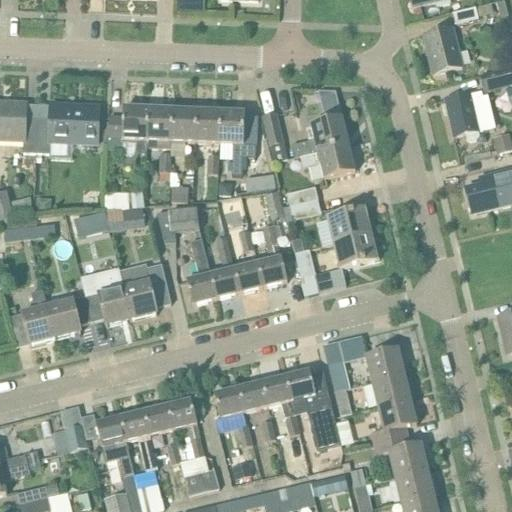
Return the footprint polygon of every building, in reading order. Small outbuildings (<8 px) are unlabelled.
[(182,0),(182,11),(206,11),(206,0),(182,0)] [(410,0),(413,10),(436,5),(437,9),(450,5),(449,2),(454,0),(410,0)] [(452,16),(455,28),(479,22),(476,10),(452,16)] [(424,38),(434,78),(462,71),(452,31),(424,38)] [(489,93),(511,88),(511,71),(485,78),(489,93)] [(445,102),(454,140),(466,137),(467,142),(470,145),(479,143),(480,139),(479,134),(495,131),(487,99),(483,100),(481,94),(445,102)] [(0,105),(0,142),(24,144),(24,156),(37,157),(38,122),(26,122),(27,107),(0,105)] [(38,122),(37,157),(49,157),(50,146),(73,146),(98,148),(99,130),(99,110),(51,108),(50,108),(50,123),(38,122)] [(108,141),(110,142),(109,153),(121,153),(120,159),(136,160),(136,156),(147,157),(147,151),(147,143),(148,112),(124,111),(123,120),(109,120),(108,141)] [(147,151),(171,152),(171,144),(170,144),(172,113),(148,112),(147,143),(147,151)] [(172,113),(170,144),(171,144),(195,145),(196,114),(172,113)] [(196,114),(195,145),(219,146),(220,115),(196,114)] [(232,178),(242,179),(243,160),(255,160),(256,148),(244,147),(245,116),(220,115),(219,146),(234,147),(232,178)] [(263,121),(268,140),(271,150),(267,150),(270,163),(286,159),(282,142),(276,117),(263,121)] [(291,148),(294,161),(300,160),(349,148),(343,121),(311,129),(315,143),(291,148)] [(497,157),(511,153),(511,141),(511,136),(493,141),(497,157)] [(349,148),(300,160),(303,171),(320,167),(324,182),(355,175),(349,148)] [(159,174),(159,184),(169,184),(169,171),(170,171),(171,157),(160,156),(159,174)] [(209,158),(208,177),(218,178),(219,159),(209,158)] [(511,207),(511,172),(488,179),(490,185),(466,191),(472,217),(511,207)] [(274,178),(245,182),(247,196),(276,192),(274,178)] [(172,190),(171,205),(188,205),(188,191),(179,191),(172,190)] [(316,191),(287,198),(290,210),(319,203),(316,191)] [(279,194),(265,199),(271,223),(285,219),(279,194)] [(6,195),(0,196),(0,224),(12,221),(9,206),(6,195)] [(30,201),(9,206),(12,221),(32,217),(30,201)] [(37,201),(36,215),(51,216),(52,202),(37,201)] [(107,201),(106,215),(123,213),(124,201),(107,201)] [(290,210),(293,223),(322,216),(319,203),(290,210)] [(169,215),(156,217),(164,244),(175,244),(175,239),(200,235),(197,212),(186,212),(169,215)] [(123,218),(123,213),(106,215),(105,221),(108,221),(110,234),(134,230),(132,218),(123,218)] [(365,213),(345,217),(328,222),(334,246),(371,237),(365,213)] [(54,219),(29,222),(31,242),(57,239),(55,226),(54,219)] [(3,225),(5,245),(31,242),(29,222),(3,225)] [(262,231),(269,263),(258,266),(264,291),(287,285),(281,260),(273,229),(262,231)] [(250,234),(239,237),(243,256),(255,253),(250,234)] [(334,246),(335,253),(340,272),(377,263),(371,237),(334,246)] [(386,238),(379,240),(381,250),(389,249),(386,238)] [(228,240),(226,241),(240,297),(264,291),(258,266),(234,272),(228,240)] [(202,242),(201,242),(216,303),(240,297),(226,241),(216,243),(223,274),(211,277),(202,242)] [(201,242),(191,245),(200,280),(186,283),(193,308),(216,303),(201,242)] [(313,267),(312,267),(309,252),(295,255),(304,299),(319,295),(315,278),(313,267)] [(124,291),(132,323),(157,317),(155,311),(171,307),(161,269),(144,273),(147,285),(124,291)] [(119,272),(81,281),(86,301),(87,301),(93,325),(104,322),(106,330),(127,325),(132,323),(124,291),(119,274),(119,272)] [(49,311),(48,311),(44,293),(31,296),(36,314),(23,318),(30,349),(56,342),(49,311)] [(49,311),(56,342),(81,336),(79,328),(93,325),(87,301),(49,311)] [(507,358),(511,356),(511,315),(497,319),(507,358)] [(339,346),(323,350),(334,396),(347,393),(350,392),(344,366),(339,346)] [(366,361),(371,380),(372,386),(405,378),(399,353),(366,361)] [(289,379),(295,404),(299,419),(308,417),(317,455),(342,449),(323,374),(310,378),(310,375),(289,379)] [(405,378),(372,386),(378,412),(411,404),(405,378)] [(296,419),(295,419),(292,405),(295,404),(289,379),(262,386),(268,410),(282,407),(285,421),(289,440),(300,437),(296,419)] [(262,386),(238,392),(244,416),(268,410),(262,386)] [(238,392),(215,398),(220,422),(244,416),(238,392)] [(343,420),(354,417),(349,401),(338,404),(343,420)] [(189,498),(220,491),(216,472),(208,473),(191,403),(167,409),(173,433),(187,429),(194,461),(182,464),(186,485),(189,498)] [(371,439),(373,448),(408,440),(406,431),(417,428),(411,404),(378,412),(384,436),(371,439)] [(144,415),(150,438),(173,433),(167,409),(144,415)] [(144,415),(122,420),(127,444),(138,441),(143,461),(132,463),(135,477),(133,477),(137,493),(150,490),(146,475),(158,473),(150,438),(144,415)] [(123,479),(133,477),(135,477),(132,463),(127,444),(122,420),(96,427),(102,450),(113,447),(117,463),(119,463),(123,479)] [(265,445),(276,443),(272,424),(261,427),(265,445)] [(53,437),(58,458),(70,455),(87,451),(82,430),(65,434),(53,437)] [(238,432),(242,451),(254,448),(249,430),(238,432)] [(396,483),(428,474),(422,448),(410,450),(408,440),(373,448),(376,459),(389,456),(396,483)] [(177,446),(166,450),(171,469),(176,488),(186,485),(182,464),(177,446)] [(0,475),(28,468),(29,473),(41,470),(37,454),(25,457),(25,458),(0,464),(0,475)] [(250,466),(232,470),(235,484),(253,479),(250,466)] [(0,475),(0,499),(6,497),(3,484),(30,477),(29,473),(28,468),(0,475)] [(351,474),(356,493),(366,490),(361,472),(351,474)] [(434,497),(428,474),(396,483),(401,505),(434,497)] [(313,486),(315,496),(329,493),(327,482),(313,486)] [(298,489),(300,500),(315,496),(313,486),(298,489)] [(150,490),(137,493),(138,499),(141,511),(164,511),(159,488),(150,490)] [(47,489),(18,497),(21,510),(50,503),(49,500),(47,489)] [(280,493),(265,497),(268,508),(282,504),(280,493)] [(71,511),(67,495),(49,500),(50,503),(51,511),(71,511)] [(104,502),(107,511),(141,511),(138,499),(129,501),(128,495),(104,502)] [(80,511),(89,511),(92,511),(89,501),(87,496),(77,498),(78,503),(80,511)] [(265,497),(252,500),(254,511),(268,508),(265,497)] [(437,511),(434,497),(401,505),(402,511),(437,511)] [(360,511),(371,511),(368,498),(358,500),(360,511)] [(51,511),(50,503),(21,510),(21,511),(51,511)]
